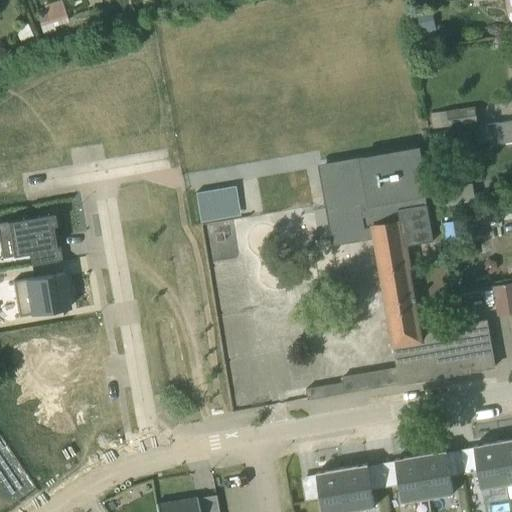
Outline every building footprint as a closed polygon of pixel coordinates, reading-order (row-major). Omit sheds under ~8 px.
[(67,23),(60,1),(42,6),(44,13),(35,16),(43,36),(54,33),(53,28),(67,23)] [(86,12),(72,17),(75,26),(90,21),(86,12)] [(431,13),(416,16),(422,40),(436,37),(431,13)] [(14,30),(19,42),(31,36),(26,25),(14,30)] [(473,108),(434,114),(437,129),(476,123),(473,108)] [(511,122),(474,129),(477,145),(488,143),(489,147),(511,142),(511,122)] [(416,148),(317,166),(331,246),(372,239),(396,372),(306,388),(308,400),(494,368),(485,321),(452,326),(422,332),(407,247),(433,242),(427,205),(406,209),(403,192),(423,189),(416,148)] [(471,183),(444,188),(447,206),(474,201),(471,183)] [(52,214),(0,222),(0,257),(0,259),(11,257),(11,256),(28,254),(30,266),(60,261),(54,225),(52,214)] [(478,220),(443,226),(445,240),(480,234),(478,220)] [(68,308),(62,273),(9,282),(15,317),(68,308)] [(511,284),(491,288),(496,316),(508,314),(511,339),(511,284)] [(506,485),(511,484),(511,439),(499,442),(506,485)] [(478,472),(481,489),(506,485),(499,442),(474,446),(474,448),(460,450),(464,475),(478,472)] [(420,455),(428,498),(453,494),(450,477),(464,475),(460,450),(446,453),(445,451),(420,455)] [(428,498),(420,455),(394,460),(394,462),(381,464),(385,488),(399,486),(402,503),(428,498)] [(367,467),(367,464),(341,469),(349,511),(374,508),(371,491),(385,488),(381,464),(367,467)] [(322,511),(347,511),(349,511),(341,469),(316,473),(316,475),(300,478),(304,502),(320,499),(322,511)] [(217,511),(215,496),(195,499),(195,498),(179,501),(179,502),(169,503),(168,503),(155,505),(155,511),(217,511)]
